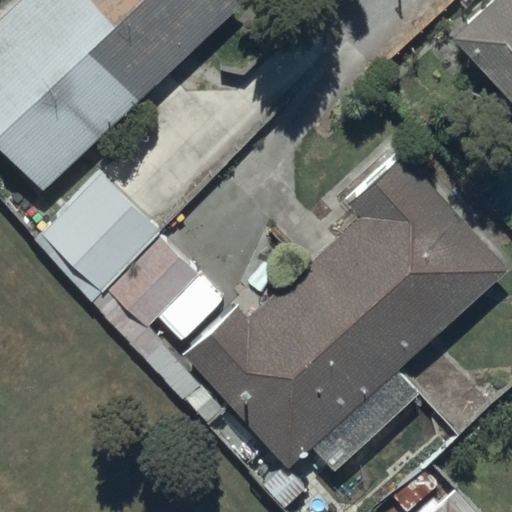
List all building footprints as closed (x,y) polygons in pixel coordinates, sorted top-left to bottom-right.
[(240,4),(236,0),(20,0),(0,19),(0,147),(40,191),(240,4)] [(511,0),(492,0),(452,37),(511,103),(511,0)] [(249,317),(238,305),(181,357),(285,470),(311,446),(334,471),(420,393),(398,369),(508,268),(404,154),(348,206),(358,217),(249,317)] [(198,271),(101,171),(32,238),(95,303),(110,289),(143,324),(198,271)] [(473,511),(455,491),(432,511),(473,511)]
